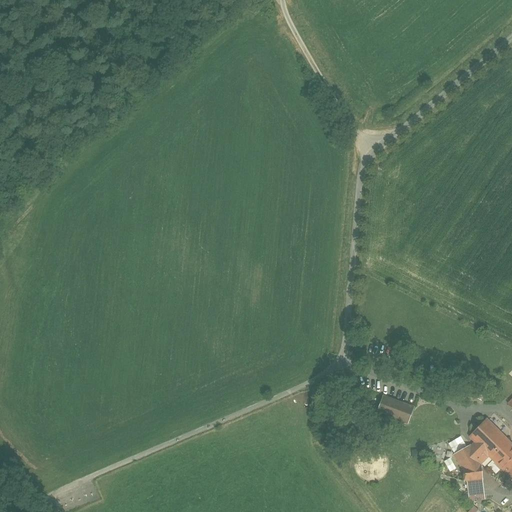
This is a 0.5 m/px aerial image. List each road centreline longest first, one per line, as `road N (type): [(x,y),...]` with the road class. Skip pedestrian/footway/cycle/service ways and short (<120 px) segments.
road 1 (unclassified): [(47,497),(342,369)]
road 2 (unclassified): [(371,152),(357,186),(342,369)]
road 3 (residential): [(511,34),(371,152)]
road 4 (track): [(284,12),(356,131)]
